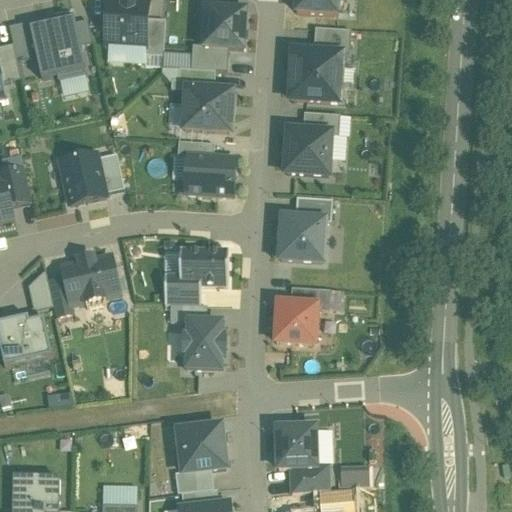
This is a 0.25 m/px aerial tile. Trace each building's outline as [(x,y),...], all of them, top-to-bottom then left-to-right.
[(301,0),(300,22),(346,24),(347,0),(301,0)] [(152,4),(107,1),(104,52),(149,55),(150,25),(152,4)] [(253,15),(209,13),(207,54),(232,56),(251,58),(253,15)] [(80,24),(36,34),(42,62),(47,85),(92,75),(80,24)] [(168,26),(150,25),(149,55),(149,61),(166,62),(168,26)] [(34,29),(12,33),(16,51),(20,66),(42,62),(36,34),(34,29)] [(316,35),(315,57),(348,59),(352,59),(353,37),(316,35)] [(0,54),(0,64),(5,89),(24,85),(20,66),(16,51),(0,54)] [(232,56),(207,54),(197,54),(196,74),(231,76),(232,56)] [(315,57),(292,56),(289,112),(345,115),(348,59),(315,57)] [(0,111),(9,109),(5,89),(0,64),(0,111)] [(189,94),(186,134),(230,137),(232,97),(189,94)] [(306,122),(305,138),(336,139),(341,140),(342,124),(306,122)] [(305,138),(286,137),(284,185),(334,187),(336,139),(305,138)] [(184,165),(217,167),(217,151),(180,150),(180,166),(184,165)] [(103,158),(60,167),(71,215),(114,206),(113,199),(104,164),(103,158)] [(121,160),(104,164),(113,199),(128,196),(121,160)] [(182,208),(239,209),(240,167),(217,167),(184,165),(182,208)] [(28,175),(10,179),(17,214),(36,210),(28,175)] [(10,179),(0,180),(0,230),(20,226),(17,214),(10,179)] [(335,207),(301,204),(300,224),(333,225),(335,207)] [(85,214),(88,224),(110,217),(107,208),(85,214)] [(300,224),(286,223),(283,269),(331,272),(333,225),(300,224)] [(234,254),(183,254),(183,289),(183,293),(206,293),(234,293),(234,254)] [(73,314),(121,304),(112,263),(64,274),(67,285),(73,314)] [(73,314),(67,285),(50,288),(57,326),(75,323),(73,314)] [(183,293),(183,289),(170,290),(169,314),(206,313),(206,293),(183,293)] [(329,296),(296,295),(295,310),(319,311),(329,312),(329,296)] [(295,310),(280,310),(278,348),(317,351),(319,311),(295,310)] [(31,326),(0,331),(0,350),(4,374),(53,366),(46,328),(31,330),(31,326)] [(230,327),(191,326),(190,377),(228,379),(230,327)] [(229,431),(177,437),(182,485),(215,481),(235,478),(229,431)] [(317,434),(279,435),(279,455),(277,455),(277,467),(279,467),(280,475),(292,475),(318,474),(318,473),(317,434)] [(318,474),(292,475),(293,500),(320,497),(328,497),(328,472),(318,473),(318,474)] [(215,481),(182,485),(180,485),(181,502),(185,501),(217,497),(215,481)] [(60,511),(61,488),(16,488),(16,511),(60,511)] [(328,497),(320,497),(321,511),(356,511),(355,494),(328,497)] [(217,497),(185,501),(186,511),(189,511),(224,508),(222,496),(217,497)]
